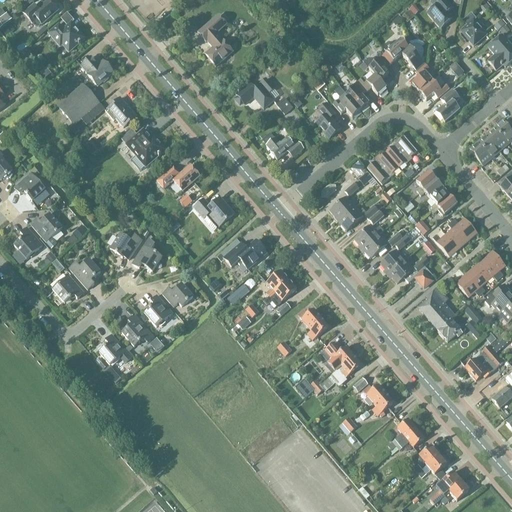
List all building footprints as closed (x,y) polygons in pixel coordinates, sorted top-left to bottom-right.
[(446,14),(452,10),(443,0),(435,0),(431,4),(435,9),(427,15),(440,30),(450,21),(451,20),(446,14)] [(56,7),(52,3),(50,3),(49,1),(38,11),(34,6),(24,15),(35,27),(39,28),(42,25),(58,11),(56,9),(56,7)] [(413,19),(408,13),(403,17),(409,23),(413,19)] [(471,13),(462,21),(467,27),(460,32),(473,47),(486,36),(473,21),(476,19),(471,13)] [(0,17),(0,28),(6,23),(12,19),(8,14),(2,19),(2,20),(0,17)] [(232,54),(216,35),(226,26),(218,17),(198,34),(206,43),(207,43),(213,49),(205,56),(216,68),(232,54)] [(398,18),(392,23),(396,28),(402,22),(398,18)] [(501,22),(495,26),(498,30),(504,25),(501,22)] [(8,25),(0,32),(6,38),(14,31),(8,25)] [(84,40),(77,32),(76,34),(69,26),(63,31),(59,26),(49,34),(59,45),(61,43),(67,51),(72,46),(74,48),(78,45),(79,46),(81,44),(80,43),(84,40)] [(499,32),(504,37),(510,32),(505,27),(499,32)] [(488,63),(496,72),(503,66),(505,69),(511,62),(511,49),(502,37),(488,49),(495,57),(488,63)] [(387,54),(381,59),(389,67),(401,56),(408,50),(401,42),(395,47),(392,44),(388,44),(384,47),(384,51),(387,54)] [(411,47),(408,50),(401,56),(416,74),(425,66),(423,64),(424,63),(424,59),(422,57),(422,56),(423,54),(423,52),(422,49),(419,46),(417,45),(415,45),(413,45),(412,45),(410,45),(411,47)] [(27,49),(19,56),(27,66),(36,59),(27,49)] [(98,67),(91,59),(81,67),(88,75),(87,76),(97,88),(103,83),(104,84),(108,80),(107,79),(113,74),(103,62),(98,67)] [(366,62),(363,64),(374,77),(384,88),(384,87),(387,85),(383,80),(388,76),(384,71),(389,67),(381,59),(376,63),(374,61),(371,60),(368,60),(366,62)] [(342,65),(337,68),(341,73),(346,70),(342,65)] [(436,79),(425,66),(416,74),(420,78),(411,86),(419,94),(436,79)] [(363,80),(358,84),(367,94),(371,90),(377,97),(379,96),(380,98),(387,93),(385,90),(386,90),(384,87),(384,88),(374,77),(366,84),(363,80)] [(436,79),(419,94),(426,102),(434,96),(438,101),(449,91),(445,86),(438,78),(436,79)] [(245,106),(248,103),(253,99),(264,111),(273,102),(268,96),(274,90),(266,81),(254,90),(249,85),(240,93),(236,96),(238,98),(237,99),(237,100),(237,101),(237,102),(238,103),(239,104),(240,105),(241,105),(242,105),(243,104),(245,106)] [(305,83),(300,87),(305,93),(311,89),(305,83)] [(352,96),(349,99),(360,112),(369,105),(362,97),(367,94),(358,84),(348,92),(352,96)] [(87,115),(99,105),(81,85),(82,86),(58,107),(74,126),(87,115)] [(435,113),(445,124),(459,111),(454,105),(459,101),(451,92),(440,101),(445,105),(435,113)] [(337,102),(332,106),(341,116),(345,112),(352,119),(360,112),(349,99),(345,95),(337,102)] [(105,113),(113,123),(116,121),(123,129),(136,118),(120,100),(105,113)] [(284,117),(292,110),(284,100),(276,107),(284,117)] [(104,111),(99,105),(87,115),(92,121),(104,111)] [(326,106),(318,113),(323,119),(316,126),(329,141),(340,131),(331,120),(335,116),(326,106)] [(498,128),(494,131),(507,146),(511,142),(511,134),(509,131),(511,130),(503,120),(496,126),(498,128)] [(121,137),(123,139),(131,132),(129,130),(126,133),(121,137)] [(143,131),(126,146),(135,157),(131,162),(140,172),(145,168),(145,169),(158,158),(158,159),(161,157),(160,156),(161,155),(162,155),(162,154),(162,153),(163,153),(163,152),(163,151),(163,150),(163,149),(162,149),(162,148),(156,142),(154,144),(143,131)] [(494,131),(486,138),(499,153),(507,146),(494,131)] [(396,141),(393,144),(409,163),(412,160),(411,159),(417,153),(403,138),(397,143),(396,141)] [(480,139),(476,143),(481,149),(491,160),(499,153),(486,138),(482,142),(480,139)] [(269,144),(266,147),(268,149),(271,153),(270,153),(277,162),(281,159),(287,153),(292,159),(303,150),(298,144),(294,147),(289,142),(287,139),(282,143),(279,145),(275,139),(269,144)] [(473,149),(470,153),(483,168),(491,160),(481,149),(476,143),(471,147),(473,149)] [(391,149),(385,154),(398,169),(404,164),(406,166),(409,163),(393,144),(389,147),(391,149)] [(378,157),(374,160),(391,179),(394,176),(393,174),(398,169),(385,154),(379,159),(378,157)] [(12,172),(0,158),(0,180),(1,182),(6,178),(9,179),(12,175),(11,174),(12,172)] [(373,164),(367,170),(380,185),(382,187),(388,182),(391,179),(374,160),(371,163),(373,164)] [(505,166),(500,171),(504,175),(509,171),(505,166)] [(173,182),(182,193),(200,178),(190,167),(180,176),(174,169),(157,183),(163,190),(173,182)] [(34,168),(29,173),(31,175),(33,177),(38,172),(34,168)] [(500,190),(507,198),(511,193),(511,171),(505,178),(509,182),(500,190)] [(416,193),(418,196),(435,181),(428,173),(416,184),(421,189),(416,193)] [(24,193),(32,202),(45,191),(33,177),(31,175),(14,189),(20,196),(24,193)] [(366,175),(358,182),(364,188),(372,181),(366,175)] [(425,194),(430,200),(443,189),(435,181),(418,196),(421,198),(425,194)] [(344,193),(348,198),(358,190),(354,185),(344,193)] [(430,210),(433,212),(450,197),(443,189),(430,200),(435,206),(430,210)] [(450,197),(433,212),(435,215),(437,212),(442,218),(457,206),(450,197)] [(210,208),(204,201),(194,210),(203,221),(208,217),(213,222),(214,220),(220,228),(234,216),(220,199),(210,208)] [(329,213),(338,223),(355,209),(346,199),(333,210),(329,213)] [(410,203),(403,209),(407,214),(414,208),(410,203)] [(365,214),(364,216),(368,221),(377,212),(382,209),(377,204),(373,207),(365,214)] [(355,209),(338,223),(346,233),(350,229),(363,218),(362,217),(364,216),(365,214),(362,211),(359,214),(355,209)] [(379,212),(368,221),(373,226),(383,217),(379,212)] [(30,226),(46,244),(62,230),(50,216),(40,224),(37,220),(30,226)] [(408,220),(415,228),(419,224),(412,216),(408,220)] [(454,221),(451,224),(468,243),(477,235),(464,220),(458,226),(454,221)] [(419,224),(415,228),(423,237),(430,231),(422,222),(419,224)] [(451,231),(446,236),(458,251),(468,243),(451,224),(448,227),(451,231)] [(358,238),(354,242),(360,248),(362,251),(379,237),(383,233),(379,228),(374,232),(371,227),(358,238)] [(82,228),(73,235),(78,241),(87,234),(82,228)] [(14,247),(26,261),(29,259),(31,259),(35,256),(35,254),(42,247),(27,229),(20,235),(23,239),(14,247)] [(392,249),(394,247),(403,240),(398,234),(387,243),(392,249)] [(123,258),(128,262),(142,242),(134,237),(130,242),(120,235),(110,251),(112,252),(111,254),(114,258),(117,256),(122,259),(123,258)] [(458,251),(446,236),(440,242),(436,237),(432,240),(449,259),(458,251)] [(379,237),(362,251),(370,261),(387,246),(379,237)] [(403,240),(394,247),(398,252),(410,243),(406,238),(403,240)] [(184,240),(179,244),(183,248),(187,245),(184,240)] [(139,271),(142,267),(152,273),(162,259),(151,252),(155,246),(148,241),(132,266),(139,271)] [(239,267),(241,265),(247,271),(265,256),(266,255),(256,243),(255,244),(247,250),(248,250),(246,252),(241,247),(240,245),(223,260),(224,261),(230,269),(236,264),(239,267)] [(380,266),(389,276),(406,261),(402,256),(400,258),(396,253),(380,266)] [(493,253),(483,261),(500,280),(503,277),(499,273),(505,267),(493,253)] [(50,255),(46,259),(52,265),(56,261),(50,255)] [(413,269),(417,275),(429,265),(424,260),(413,269)] [(56,261),(52,265),(60,274),(64,271),(56,261)] [(89,261),(80,269),(76,264),(69,270),(88,292),(94,286),(91,282),(100,274),(89,261)] [(406,261),(389,276),(397,285),(401,282),(412,272),(408,267),(410,265),(409,264),(406,261)] [(483,261),(474,269),(487,283),(493,278),(496,283),(500,280),(483,261)] [(474,269),(465,277),(482,296),(485,293),(481,288),(487,283),(474,269)] [(415,280),(423,290),(431,283),(430,282),(434,279),(426,270),(415,280)] [(271,290),(266,295),(269,299),(288,282),(280,273),(266,285),(271,290)] [(68,277),(52,291),(65,305),(74,297),(77,301),(84,295),(68,277)] [(482,296),(465,277),(456,285),(468,299),(475,294),(478,299),(482,296)] [(447,280),(441,285),(445,290),(451,285),(447,280)] [(216,281),(209,287),(214,293),(221,287),(216,281)] [(269,299),(263,303),(266,307),(272,303),(276,308),(282,303),(296,291),(288,282),(269,299)] [(172,294),(169,290),(162,296),(174,309),(178,305),(182,308),(193,298),(182,286),(172,294)] [(232,296),(237,303),(248,293),(243,286),(232,296)] [(488,300),(484,303),(489,309),(492,306),(496,310),(493,313),(497,318),(511,304),(511,298),(507,293),(509,292),(504,286),(495,294),(493,293),(486,299),(488,300)] [(428,303),(419,311),(439,333),(451,323),(455,319),(444,306),(443,305),(448,301),(437,289),(433,293),(425,300),(428,303)] [(225,291),(218,298),(221,302),(224,299),(229,296),(225,291)] [(144,315),(156,329),(159,326),(162,326),(165,324),(165,321),(172,315),(157,297),(150,303),(153,307),(144,315)] [(511,304),(497,318),(501,323),(504,320),(508,324),(511,320),(511,304)] [(276,313),(281,318),(290,310),(286,305),(276,313)] [(472,305),(464,311),(469,317),(476,311),(472,305)] [(252,306),(245,312),(249,315),(255,310),(252,306)] [(255,310),(249,315),(252,319),(258,314),(255,310)] [(298,317),(309,330),(321,320),(313,311),(308,316),(304,311),(298,317)] [(131,326),(122,334),(134,348),(143,340),(147,345),(154,339),(134,317),(128,322),(131,326)] [(242,323),(247,328),(251,324),(246,319),(242,323)] [(321,320),(309,330),(311,333),(307,336),(312,342),(328,328),(321,320)] [(451,323),(439,333),(438,334),(444,341),(444,340),(447,344),(456,337),(457,338),(465,331),(460,326),(456,329),(451,323)] [(480,329),(473,335),(477,340),(484,335),(480,329)] [(490,334),(485,339),(490,345),(496,341),(490,334)] [(108,346),(99,354),(110,367),(119,359),(125,365),(131,359),(126,353),(112,336),(105,342),(108,346)] [(157,340),(150,346),(158,354),(164,348),(157,340)] [(504,340),(499,344),(503,349),(508,344),(504,340)] [(284,344),(277,349),(281,354),(287,348),(284,344)] [(324,369),(331,377),(337,371),(353,358),(346,349),(341,353),(334,344),(324,352),(333,362),(324,369)] [(287,348),(281,354),(282,354),(285,358),(291,353),(287,348)] [(480,354),(482,355),(495,371),(502,364),(488,348),(480,354)] [(482,355),(468,367),(465,370),(476,383),(482,377),(484,380),(495,371),(482,355)] [(353,358),(337,371),(345,380),(361,366),(353,358)] [(320,386),(319,387),(325,393),(335,384),(329,378),(320,386)] [(353,388),(357,393),(367,385),(363,380),(353,388)] [(304,381),(295,389),(304,400),(314,392),(310,387),(304,381)] [(316,382),(310,387),(314,392),(319,387),(320,386),(316,382)] [(319,387),(314,392),(318,396),(323,392),(319,387)] [(363,393),(374,406),(386,396),(378,387),(373,392),(369,387),(363,393)] [(491,401),(499,410),(511,399),(511,388),(507,392),(505,389),(491,401)] [(376,409),(372,412),(377,418),(379,417),(381,419),(384,416),(382,414),(393,404),(386,396),(374,406),(376,409)] [(348,420),(343,424),(351,434),(356,429),(348,420)] [(392,444),(396,448),(416,431),(408,421),(397,430),(402,436),(392,444)] [(416,431),(396,448),(399,452),(409,444),(413,449),(424,440),(416,431)] [(419,458),(427,467),(439,457),(431,448),(419,458)] [(422,471),(418,475),(422,480),(431,472),(434,477),(446,466),(439,457),(427,467),(422,471)] [(418,467),(414,470),(418,475),(422,471),(418,467)] [(440,493),(430,502),(434,507),(434,506),(440,501),(445,497),(461,483),(453,474),(441,484),(436,488),(440,493)] [(461,483),(449,494),(453,498),(457,503),(469,492),(461,483)] [(445,497),(440,501),(444,506),(449,502),(445,497)]
